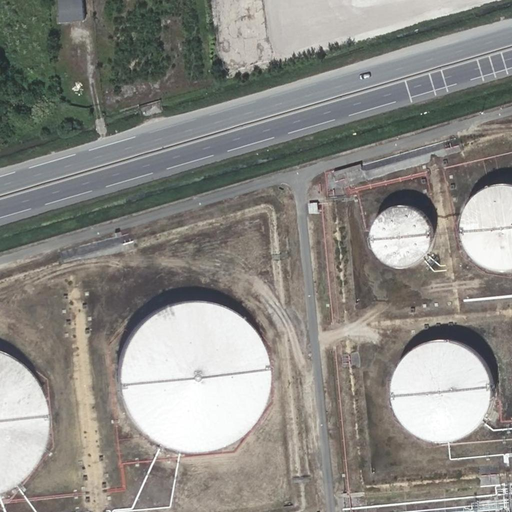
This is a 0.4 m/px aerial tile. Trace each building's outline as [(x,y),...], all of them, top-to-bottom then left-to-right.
[(87,19),(84,0),(61,0),(64,22),(87,19)] [(329,188),(367,182),(364,165),(326,171),(329,188)] [(511,182),(501,182),(492,184),(483,188),(475,195),(469,203),(465,212),(463,221),(464,231),(466,241),(471,250),(478,257),(486,263),(495,266),(505,268),(511,266),(511,182)] [(412,207),(403,206),(395,208),(388,213),(382,220),(379,228),(379,237),(382,245),(387,252),(395,257),(403,259),(412,258),(420,255),(426,249),(430,241),(432,233),(430,224),(426,216),(420,211),(412,207)] [(136,339),(133,346),(129,361),(129,375),(131,389),(136,402),(143,415),(152,426),(164,434),(176,441),(190,445),(204,446),(218,444),(232,440),(245,434),(256,425),(265,414),(272,402),(277,388),(279,374),(278,360),(275,346),(269,333),(264,326),(259,320),(253,314),(247,309),(240,305),(232,301),(225,299),(217,297),(209,296),(200,296),(192,297),(184,298),(177,301),(169,304),(162,308),(156,313),(150,319),(144,325),(140,332),(136,339)] [(40,355),(28,344),(23,340),(18,338),(13,335),(8,333),(0,330),(0,476),(15,471),(29,462),(41,450),(50,436),(56,420),(57,403),(55,386),(49,370),(40,355)] [(418,348),(411,354),(403,362),(398,371),(395,382),(395,392),(396,403),(400,413),(406,422),(414,429),(423,435),(434,438),(444,439),(455,438),(465,435),(474,429),(482,422),(488,413),(492,403),(494,392),(493,382),(490,371),(488,367),(483,359),(479,355),(476,352),(472,349),(468,347),(459,343),(455,342),(450,341),(441,341),(436,341),(431,342),(427,344),(422,346),(418,348)]
